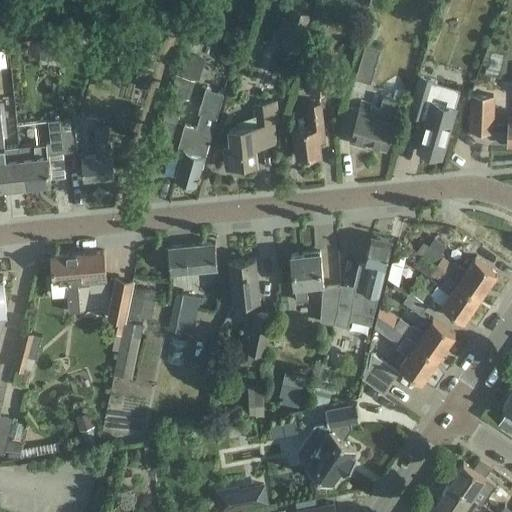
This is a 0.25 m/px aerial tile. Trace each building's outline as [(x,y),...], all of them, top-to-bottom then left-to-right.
[(337,0),(367,9),(369,0),(337,0)] [(209,5),(198,1),(186,40),(197,44),(209,5)] [(305,12),(290,8),(278,46),(300,53),(306,35),(312,14),(305,12)] [(138,34),(112,33),(111,51),(128,52),(128,43),(138,44),(138,34)] [(370,82),(380,48),(365,44),(355,78),(370,82)] [(52,61),(54,47),(43,45),(40,59),(52,61)] [(183,51),(177,74),(199,81),(206,58),(183,51)] [(331,66),(307,69),(309,92),(320,91),(333,90),(331,66)] [(140,71),(136,86),(147,89),(151,74),(140,71)] [(420,76),(410,113),(423,117),(434,80),(420,76)] [(428,118),(418,149),(441,156),(461,88),(434,80),(423,117),(428,118)] [(198,183),(203,164),(205,157),(216,116),(224,94),(206,88),(199,112),(201,113),(197,127),(185,124),(178,147),(183,150),(175,177),(198,183)] [(183,97),(171,94),(164,118),(177,121),(181,106),(183,97)] [(494,96),(472,95),(471,130),(492,131),(494,96)] [(380,105),(361,101),(357,118),(351,137),(386,147),(392,128),(399,101),(383,97),(380,105)] [(276,142),(274,122),(278,122),(276,101),(253,103),(255,123),(228,127),(229,143),(224,144),(227,164),(258,161),(256,143),(262,142),(262,143),(276,142)] [(311,127),(294,129),(295,137),(297,157),(322,154),(320,140),(325,140),(323,120),(321,102),(308,103),(310,118),(311,127)] [(5,147),(4,137),(1,113),(0,112),(0,187),(9,187),(10,191),(23,190),(23,185),(19,146),(5,147)] [(63,132),(61,121),(61,119),(48,120),(50,143),(47,143),(19,146),(23,185),(51,182),(48,155),(65,153),(63,132)] [(95,128),(96,141),(98,156),(82,157),(84,179),(114,176),(109,126),(95,128)] [(77,152),(75,130),(63,132),(65,153),(77,152)] [(340,308),(335,324),(348,327),(352,310),(374,315),(392,240),(372,235),(365,263),(359,262),(354,287),(344,285),(340,308)] [(436,266),(481,296),(498,272),(475,256),(466,270),(455,263),(454,265),(443,257),(445,254),(442,252),(447,245),(435,237),(429,246),(423,242),(417,251),(437,265),(436,266)] [(168,246),(170,266),(171,273),(218,269),(216,242),(168,246)] [(69,313),(80,311),(78,282),(107,279),(104,250),(85,252),(52,256),(54,280),(51,280),(52,293),(67,292),(69,313)] [(291,254),(294,274),(295,285),(297,301),(309,300),(307,284),(324,282),(320,251),(291,254)] [(395,252),(392,263),(403,266),(406,254),(395,252)] [(464,320),(481,296),(436,266),(420,255),(413,265),(429,276),(431,274),(441,282),(438,285),(449,293),(441,304),(464,320)] [(230,261),(234,303),(260,300),(256,258),(230,261)] [(126,321),(127,317),(133,287),(134,281),(117,278),(108,318),(126,321)] [(410,293),(428,305),(435,294),(417,283),(410,293)] [(321,321),(325,322),(333,323),(335,324),(340,308),(344,285),(341,284),(341,285),(323,287),(321,321)] [(143,289),(133,287),(127,317),(139,320),(139,316),(151,318),(157,290),(143,287),(143,289)] [(176,293),(168,330),(193,334),(200,298),(176,293)] [(422,314),(428,305),(410,293),(404,302),(422,314)] [(377,316),(408,336),(413,327),(381,304),(377,316)] [(261,367),(272,315),(256,312),(248,351),(250,351),(247,365),(261,367)] [(408,336),(377,316),(374,327),(399,344),(397,347),(408,354),(400,366),(423,381),(439,357),(417,342),(408,336)] [(417,342),(439,357),(456,333),(433,318),(417,342)] [(132,378),(143,326),(125,321),(124,324),(119,322),(113,349),(119,350),(113,374),(132,378)] [(24,373),(28,356),(36,359),(42,337),(25,332),(15,370),(24,373)] [(399,372),(371,353),(368,368),(365,367),(362,378),(385,394),(399,372)] [(306,376),(285,371),(278,403),(298,407),(306,376)] [(316,381),(309,407),(329,403),(334,386),(316,381)] [(248,385),(249,418),(264,417),(263,385),(248,385)] [(511,390),(503,404),(511,410),(511,390)] [(303,443),(299,450),(300,458),(307,462),(305,465),(332,483),(342,468),(346,471),(356,456),(352,453),(357,447),(345,438),(352,428),(350,421),(360,419),(357,403),(326,409),(329,425),(325,422),(317,424),(303,443)] [(276,429),(293,431),(294,415),(277,413),(276,429)] [(89,414),(77,418),(80,429),(92,425),(89,414)] [(511,417),(507,414),(500,426),(509,432),(511,427),(511,417)] [(450,482),(478,501),(482,504),(496,484),(485,477),(492,467),(480,459),(473,469),(464,462),(450,482)] [(130,465),(122,466),(124,478),(132,477),(130,465)] [(265,482),(236,487),(239,508),(268,503),(265,482)] [(435,503),(448,511),(470,511),(478,501),(450,482),(435,503)] [(288,511),(335,511),(334,503),(288,511)] [(429,511),(448,511),(435,503),(429,511)]
